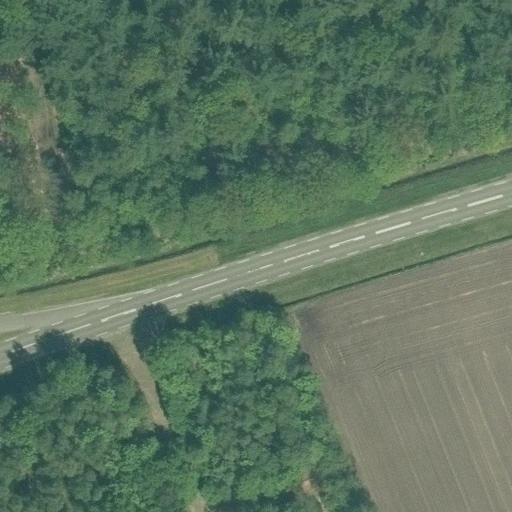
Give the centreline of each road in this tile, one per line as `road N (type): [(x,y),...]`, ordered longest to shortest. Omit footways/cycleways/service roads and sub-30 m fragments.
road 1 (primary): [(0,359),(511,196)]
road 2 (track): [(0,274),(76,255),(80,219),(42,0)]
